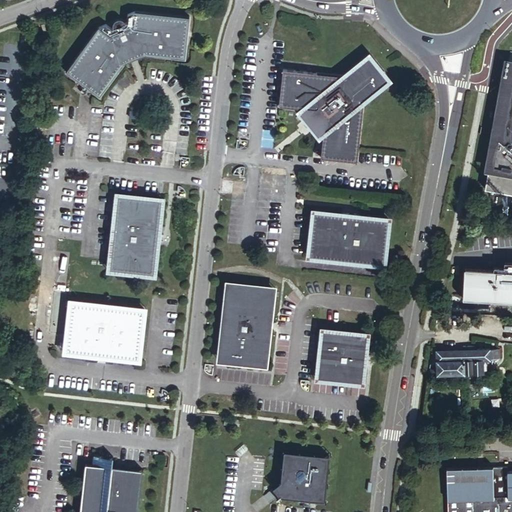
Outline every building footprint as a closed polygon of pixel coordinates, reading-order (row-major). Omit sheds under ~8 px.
[(145,53),(186,56),(190,14),(133,9),(125,13),(129,20),(127,21),(125,19),(122,18),(118,18),(115,18),(113,20),(111,21),(110,24),(109,27),(110,31),(108,31),(104,25),(97,28),(67,75),(102,98),(125,63),(130,55),(129,52),(135,49),(137,52),(145,53)] [(130,55),(125,63),(135,58),(145,53),(137,52),(135,49),(129,52),(130,55)] [(488,176),(487,189),(511,192),(511,50),(497,137),(496,136),(490,176),(488,176)] [(325,117),(324,130),(321,154),(358,159),(364,97),(388,78),(368,53),(342,72),(283,65),(278,102),(301,105),(316,106),(316,110),(318,113),(320,115),(322,116),(324,117),(325,117)] [(316,106),(301,105),(296,108),(319,135),(324,130),(325,117),(324,117),(322,116),(320,115),(318,113),(316,110),(316,106)] [(109,268),(154,273),(157,246),(160,242),(161,238),(161,232),(160,229),(159,226),(162,198),(118,193),(109,268)] [(307,252),(383,261),(387,217),(359,213),(355,211),(352,210),(349,209),(340,210),(338,211),(312,208),(307,252)] [(511,272),(464,270),(462,299),(511,301),(511,272)] [(220,356),(265,361),(268,334),(270,330),(271,327),(272,323),(272,320),(271,317),(270,313),(273,286),(228,281),(220,356)] [(113,355),(140,358),(145,309),(71,300),(65,351),(92,353),(95,355),(103,358),(107,357),(111,356),(113,355)] [(317,375),(361,380),(363,363),(365,359),(366,355),(367,352),(366,349),(365,346),(366,331),(322,327),(317,375)] [(461,349),(461,352),(462,375),(479,374),(479,361),(496,362),(495,351),(470,353),(470,349),(461,349)] [(436,375),(462,375),(461,352),(436,353),(436,375)] [(223,425),(238,427),(239,420),(224,418),(223,425)] [(280,494),(325,499),(329,454),(285,449),(281,480),(273,486),(276,490),(280,494)] [(136,511),(142,469),(109,466),(111,455),(92,453),(91,463),(83,463),(77,511),(136,511)] [(511,511),(511,468),(508,469),(508,465),(445,466),(446,511),(511,511)]
